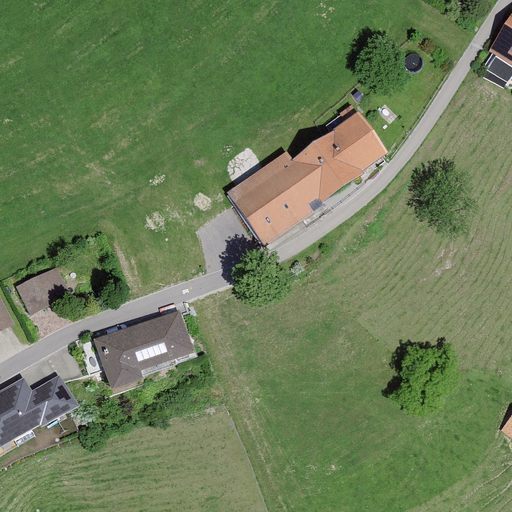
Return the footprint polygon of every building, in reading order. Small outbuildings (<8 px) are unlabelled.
[(511,20),(484,61),(511,79),(511,20)] [(384,166),(353,121),(289,166),(284,158),(226,195),(257,250),(384,166)] [(55,275),(14,295),(28,323),(69,302),(55,275)] [(0,303),(0,336),(13,330),(0,303)] [(175,320),(91,350),(105,396),(191,365),(175,320)] [(31,395),(23,380),(0,394),(0,444),(41,420),(43,424),(75,405),(59,378),(31,395)] [(511,421),(499,437),(511,447),(511,421)]
